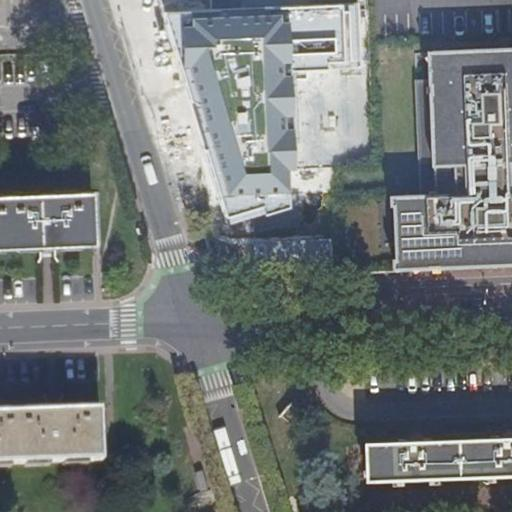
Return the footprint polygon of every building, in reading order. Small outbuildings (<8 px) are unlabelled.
[(260,0),(263,127),(332,127),(331,0),(260,0)] [(511,40),(431,44),(431,52),(416,53),(422,163),(427,163),(429,189),(396,191),(400,265),(415,265),(475,262),(511,259),(511,40)] [(0,251),(47,249),(56,249),(92,247),(90,194),(0,197),(0,251)] [(0,466),(100,462),(98,411),(58,412),(0,414),(0,466)] [(426,443),(411,444),(371,445),(372,484),(511,478),(511,440),(505,441),(426,443)] [(202,470),(196,472),(200,491),(207,489),(202,470)]
